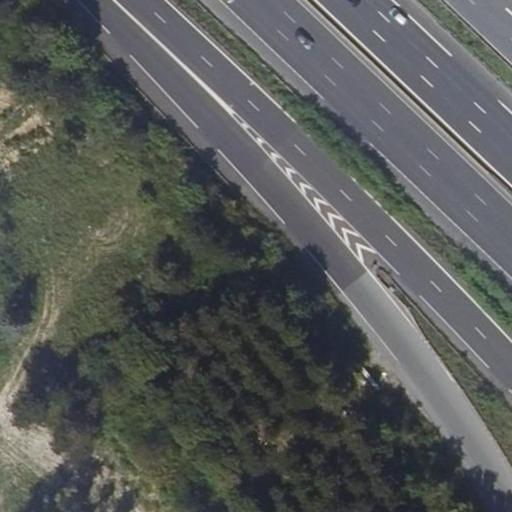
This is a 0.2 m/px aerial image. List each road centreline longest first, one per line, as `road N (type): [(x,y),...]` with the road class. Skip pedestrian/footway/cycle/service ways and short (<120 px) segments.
road 1 (motorway): [(95,0),(257,167),(410,350),(511,501)]
road 2 (motorway): [(133,0),(395,241),(511,365)]
road 3 (motorway): [(265,0),(511,234)]
road 4 (motorway): [(511,157),(345,0)]
